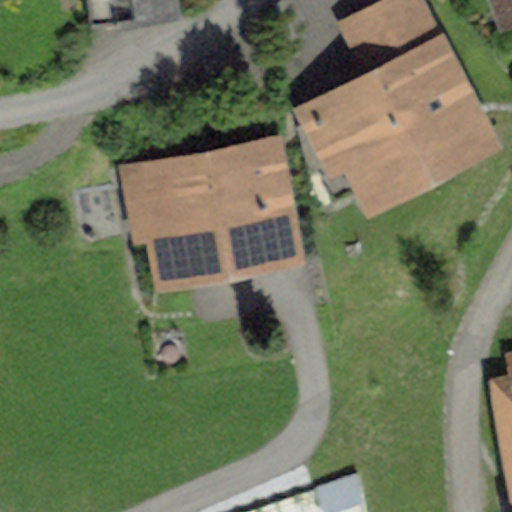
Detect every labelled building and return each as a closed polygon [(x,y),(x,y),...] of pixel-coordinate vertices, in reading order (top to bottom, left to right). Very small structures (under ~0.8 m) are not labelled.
[(123,0),(127,23),(172,17),(169,0),(123,0)] [(481,124),(415,0),(395,0),(380,8),(410,65),(340,102),(379,178),(481,124)] [(511,0),(483,0),(496,29),(511,22),(511,0)] [(276,239),(260,155),(132,180),(140,222),(154,219),(160,249),(175,246),(177,258),(276,239)] [(511,355),(509,356),(511,369),(511,381),(502,383),(508,412),(511,411),(511,355)] [(280,511),(278,501),(245,511),(280,511)]
